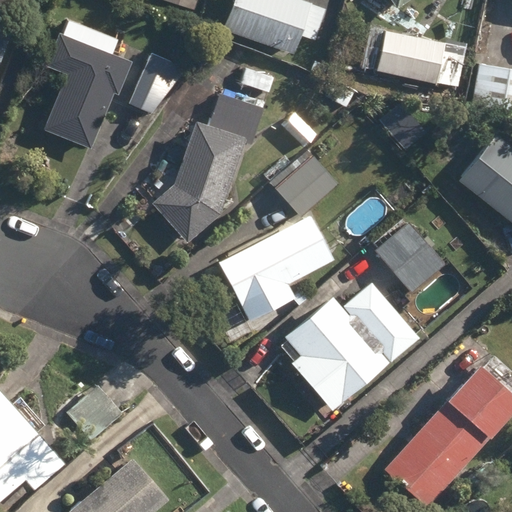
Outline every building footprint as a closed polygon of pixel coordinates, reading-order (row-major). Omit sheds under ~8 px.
[(166,0),(195,9),(197,0),(166,0)] [(233,0),(224,28),(294,52),(301,35),(315,40),(326,9),(312,4),(313,1),(309,0),(233,0)] [(423,28),(462,35),(466,15),(426,7),(423,28)] [(0,57),(11,29),(0,24),(0,57)] [(379,70),(437,82),(445,42),(443,41),(443,38),(428,35),(427,38),(386,30),(379,70)] [(44,128),(91,148),(113,96),(152,112),(188,66),(124,39),(118,53),(69,33),(55,67),(67,72),(44,128)] [(311,69),(325,75),(329,66),(315,60),(311,69)] [(473,101),(511,107),(511,67),(479,62),(473,101)] [(241,82),(269,91),(274,77),(246,67),(241,82)] [(320,94),(347,106),(354,91),(327,79),(320,94)] [(153,203),(188,242),(222,212),(247,135),(254,138),(264,107),(221,93),(211,124),(196,119),(176,183),(153,203)] [(380,121),(406,149),(427,130),(401,101),(380,121)] [(283,126),(304,146),(315,134),(295,114),(283,126)] [(340,124),(343,127),(353,118),(350,114),(340,124)] [(511,144),(496,132),(490,140),(477,130),(470,139),(448,122),(441,130),(435,126),(427,138),(443,151),(441,154),(465,173),(460,179),(511,220),(511,144)] [(276,188),(301,216),(338,182),(314,155),(276,188)] [(266,176),(270,182),(291,163),(287,158),(266,176)] [(221,261),(244,304),(334,256),(311,213),(260,240),(257,234),(226,250),(230,256),(221,261)] [(376,250),(412,292),(446,263),(410,220),(408,222),(402,216),(372,242),(377,249),(376,250)] [(294,362),(334,408),(420,334),(372,279),(342,305),(334,296),(288,335),(291,338),(282,345),(295,360),(294,362)] [(385,470),(427,507),(511,411),(511,368),(499,356),(489,367),(482,361),(385,470)] [(67,411),(90,439),(122,412),(99,384),(67,411)] [(0,500),(25,478),(35,489),(67,461),(0,385),(0,500)] [(135,455),(66,511),(151,511),(170,497),(135,455)]
